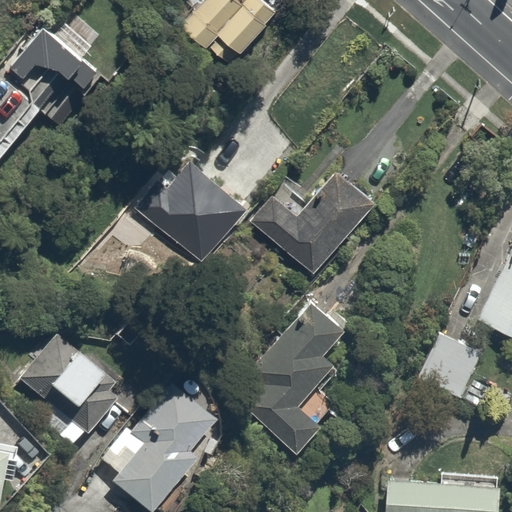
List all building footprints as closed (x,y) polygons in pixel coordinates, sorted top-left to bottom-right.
[(16,85),(59,114),(114,34),(63,0),(48,0),(2,69),(19,80),(16,85)] [(275,0),(195,0),(178,23),(228,61),(275,0)] [(0,159),(36,104),(0,81),(0,159)] [(156,173),(132,205),(203,259),(249,199),(189,154),(168,182),(156,173)] [(296,210),(274,192),(249,223),(308,272),(373,193),(335,162),(296,210)] [(511,237),(478,313),(511,328),(511,237)] [(338,320),(303,295),(244,373),(257,383),(238,407),(296,451),(357,370),(321,343),(338,320)] [(497,340),(447,322),(427,376),(477,394),(497,340)] [(87,426),(122,377),(48,325),(13,374),(87,426)] [(168,511),(228,424),(161,379),(96,475),(151,511),(168,511)] [(0,480),(10,452),(0,448),(0,480)] [(491,511),(493,476),(385,470),(383,511),(491,511)]
